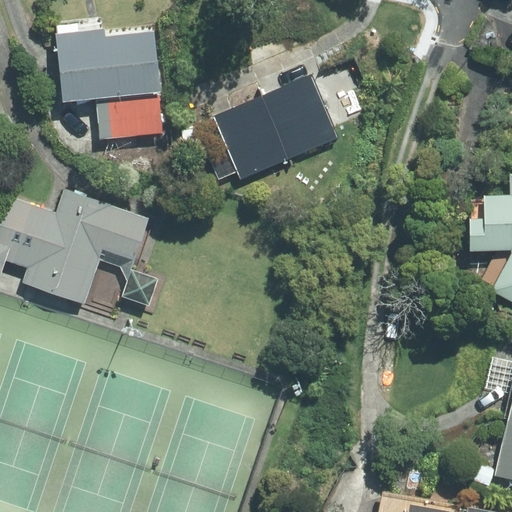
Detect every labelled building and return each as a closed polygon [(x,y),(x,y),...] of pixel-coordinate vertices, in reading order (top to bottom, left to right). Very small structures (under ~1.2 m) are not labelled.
[(102,22),(56,27),(63,101),(93,98),(97,140),(163,134),(154,32),(103,37),(102,22)] [(311,75),(262,95),(289,158),(338,137),(311,75)] [(262,95),(214,115),(228,149),(237,171),(240,179),(289,158),(262,95)] [(219,179),(237,171),(228,149),(209,157),(219,179)] [(511,300),(511,174),(511,175),(511,196),(485,197),(485,204),(471,204),(472,249),(511,248),(511,255),(493,290),(511,300)] [(56,215),(8,198),(0,222),(0,274),(1,274),(5,260),(27,267),(22,283),(84,303),(99,259),(132,270),(149,218),(65,190),(56,215)] [(511,402),(495,476),(511,479),(511,402)] [(496,511),(382,490),(378,511),(496,511)]
